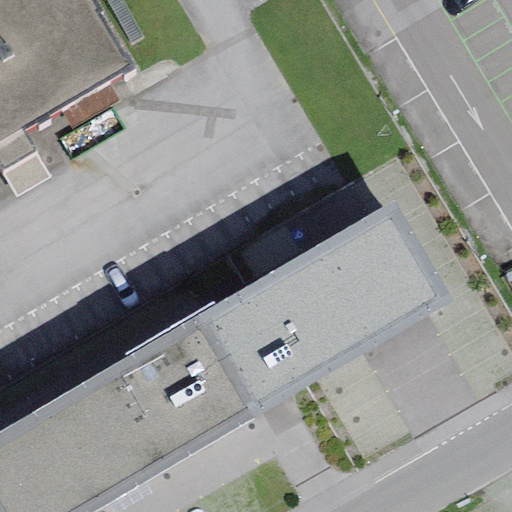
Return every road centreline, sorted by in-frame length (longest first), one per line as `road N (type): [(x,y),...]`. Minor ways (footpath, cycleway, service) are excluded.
road 1 (unknown): [(0,258),(227,128),(247,76),(224,0)]
road 2 (unknown): [(511,162),(410,0)]
road 3 (unclassified): [(382,511),(511,437)]
